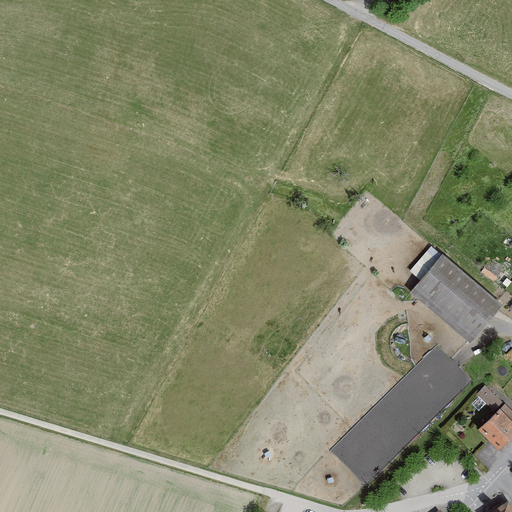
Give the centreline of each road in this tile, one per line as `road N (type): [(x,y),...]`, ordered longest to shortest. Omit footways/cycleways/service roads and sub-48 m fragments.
road 1 (track): [(283,496),(0,408)]
road 2 (unclassified): [(341,0),(511,94)]
